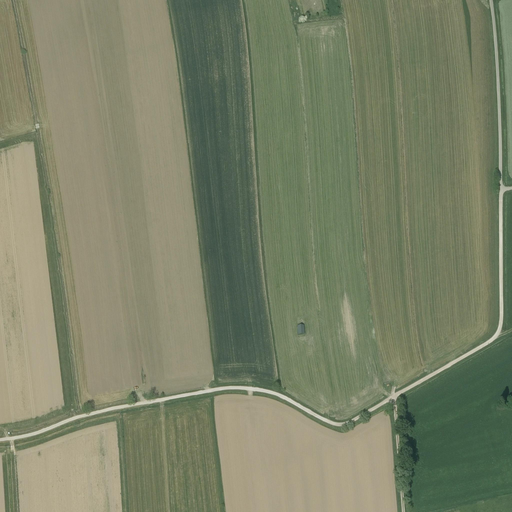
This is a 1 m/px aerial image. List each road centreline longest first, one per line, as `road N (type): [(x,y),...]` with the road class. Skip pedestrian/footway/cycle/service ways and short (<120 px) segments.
road 1 (track): [(0,440),(112,408),(231,388),(275,393),(330,423),(348,423),(497,333),(501,191)]
road 2 (unclassified): [(501,191),(491,0)]
